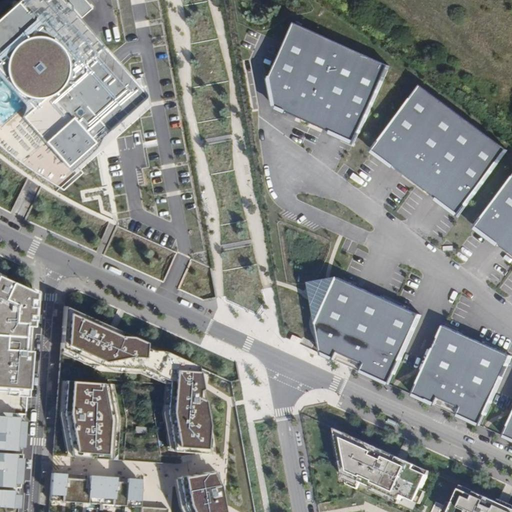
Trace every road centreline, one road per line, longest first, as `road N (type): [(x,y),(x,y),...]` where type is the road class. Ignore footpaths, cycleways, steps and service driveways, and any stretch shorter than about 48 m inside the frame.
road 1 (residential): [(294,366),(58,259)]
road 2 (residential): [(32,511),(58,259)]
road 3 (residential): [(511,464),(294,366)]
road 4 (residential): [(294,366),(284,408),(301,511)]
